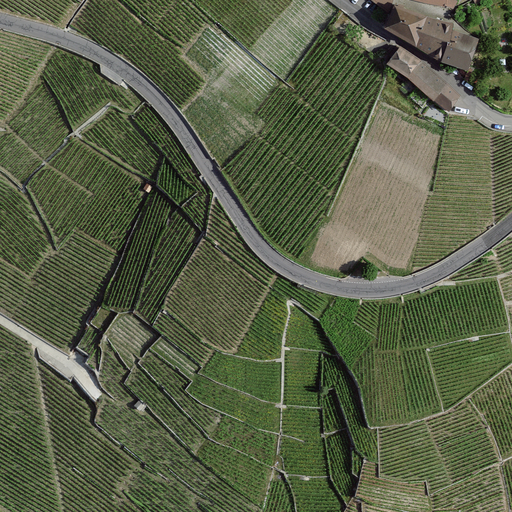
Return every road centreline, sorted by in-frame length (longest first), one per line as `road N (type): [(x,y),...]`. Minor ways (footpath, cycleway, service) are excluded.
road 1 (tertiary): [(511,222),(413,284),(364,290),(314,281),(260,245),(172,114),(140,82),(93,51),(0,19)]
road 2 (track): [(341,0),(487,112),(511,121)]
road 3 (track): [(0,316),(70,362),(99,397)]
